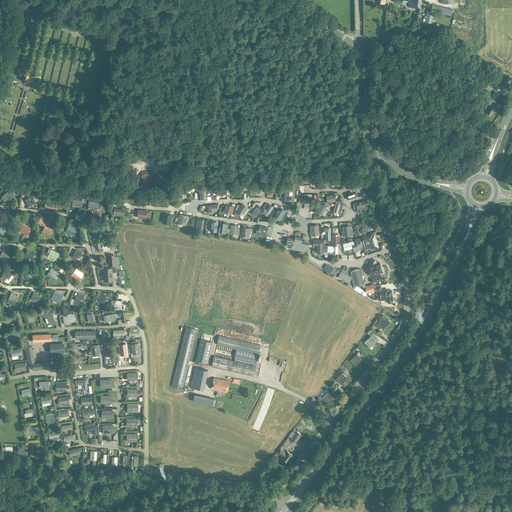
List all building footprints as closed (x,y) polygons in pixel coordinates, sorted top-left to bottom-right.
[(415,0),(415,2),(409,1),(408,7),(420,9),(421,4),(421,0),(415,0)] [(451,16),(452,12),(453,10),(433,5),(432,11),(451,16)] [(426,16),(425,18),(427,19),(426,22),(434,24),(435,20),(432,20),(434,13),(428,12),(427,12),(426,14),(428,15),(427,17),(426,16)] [(498,84),(503,77),(499,74),(494,81),(498,84)] [(24,75),(23,80),(25,81),(25,84),(29,85),(29,82),(32,83),(33,78),(28,77),(29,76),(24,75)] [(497,100),(502,91),(498,89),(493,98),(497,100)] [(495,101),(491,98),(487,103),(488,103),(485,107),(488,109),(486,112),(491,116),(496,109),(493,107),(497,102),(495,101)] [(348,200),(358,196),(356,191),(355,191),(354,189),(362,187),(359,179),(348,183),(351,191),(351,190),(352,192),(346,194),(348,200)] [(260,184),(256,191),(261,194),(267,186),(262,183),(261,184),(260,184)] [(286,186),(285,200),(294,201),(295,187),(286,186)] [(218,189),(216,189),(216,195),(227,195),(227,188),(226,188),(226,187),(224,187),(224,188),(218,189)] [(206,198),(205,188),(198,189),(199,199),(206,198)] [(9,191),(2,198),(5,201),(8,198),(9,200),(14,195),(11,191),(10,192),(9,191)] [(167,200),(166,192),(156,193),(157,200),(167,200)] [(142,196),(142,194),(138,194),(133,194),(133,197),(133,200),(138,200),(138,203),(142,203),(142,201),(145,200),(145,196),(142,196)] [(28,199),(25,201),(27,205),(27,206),(27,207),(33,204),(36,203),(32,197),(31,195),(27,197),(28,199)] [(85,204),(86,200),(82,199),(83,199),(74,197),(72,206),(81,207),(82,204),(85,204)] [(56,199),(49,203),(52,207),(53,206),(54,208),(60,206),(56,199)] [(90,200),(86,200),(85,204),(89,205),(89,208),(97,210),(99,201),(90,200)] [(334,212),(338,213),(341,214),(343,205),(342,204),(343,201),(342,201),(337,201),(336,203),(334,212)] [(355,203),(357,211),(367,209),(365,201),(355,203)] [(242,203),(236,213),(241,216),(242,213),(244,214),(248,207),(242,203)] [(318,208),(316,212),(325,216),(331,207),(325,204),(324,205),(321,203),(321,204),(319,203),(317,207),(318,208)] [(219,204),(207,205),(208,213),(214,212),(213,209),(219,208),(219,204)] [(227,205),(226,204),(224,212),(232,214),(234,207),(227,205)] [(264,209),(262,212),(264,214),(265,213),(268,215),(273,207),(270,204),(266,210),(264,209)] [(260,210),(259,210),(261,208),(258,206),(257,208),(257,207),(252,214),(255,217),(257,214),(259,215),(261,211),(260,210)] [(113,213),(113,215),(124,217),(125,210),(115,209),(114,213),(113,213)] [(280,210),(275,217),(281,221),(286,211),(283,209),(282,211),(280,210)] [(138,210),(137,217),(146,218),(146,213),(148,213),(148,211),(138,210)] [(180,214),(178,223),(185,224),(187,217),(183,216),(183,215),(180,214)] [(287,224),(295,218),(292,214),(284,220),(287,224)] [(164,215),(162,223),(171,224),(171,219),(172,219),(172,215),(169,215),(169,216),(164,215)] [(195,219),(194,226),(200,227),(200,229),(203,229),(204,219),(195,218),(195,219)] [(363,223),(362,223),(364,232),(374,229),(372,220),(369,221),(368,219),(362,220),(363,223)] [(40,220),(38,224),(40,225),(45,227),(42,232),(49,236),(53,229),(49,227),(50,225),(40,220)] [(209,226),(209,230),(211,231),(211,232),(216,233),(217,232),(218,222),(212,221),(212,223),(210,222),(209,226)] [(227,231),(228,228),(228,224),(229,224),(228,224),(225,223),(223,223),(221,223),(220,227),(220,228),(219,228),(219,232),(227,233),(227,231)] [(22,225),(19,232),(26,235),(30,229),(22,225)] [(69,225),(66,232),(72,236),(75,232),(76,233),(78,230),(69,225)] [(231,231),(230,234),(232,234),(239,235),(239,229),(237,228),(237,225),(231,225),(231,231)] [(319,225),(310,226),(311,236),(320,235),(319,225)] [(359,225),(354,226),(357,236),(362,234),(359,225)] [(98,226),(93,236),(97,238),(99,233),(102,234),(104,229),(98,226)] [(343,231),(342,231),(343,237),(353,235),(353,230),(351,230),(350,226),(343,227),(343,231)] [(265,236),(268,228),(267,227),(265,227),(264,229),(259,228),(257,228),(256,233),(255,234),(257,234),(257,235),(262,236),(263,237),(264,237),(265,237),(265,236)] [(242,233),(242,236),(243,236),(249,237),(250,230),(248,229),(248,228),(244,228),(244,231),(242,231),(242,233)] [(274,240),(276,231),(270,229),(268,239),(274,240)] [(362,237),(362,238),(365,248),(365,249),(377,246),(374,235),(369,236),(362,237)] [(302,238),(296,237),(295,240),(294,246),(295,246),(299,247),(300,247),(301,241),(302,241),(302,238)] [(365,248),(362,238),(355,239),(357,245),(357,246),(353,247),(354,252),(359,251),(359,250),(365,248)] [(294,246),(295,240),(290,239),(290,241),(287,241),(286,245),(291,246),(290,248),(294,249),(295,246),(294,246)] [(314,240),(313,246),(317,246),(317,254),(324,254),(324,252),(328,252),(328,246),(325,246),(325,241),(314,240)] [(307,242),(302,241),(301,241),(300,247),(299,247),(299,250),(305,252),(305,248),(308,249),(309,245),(306,244),(307,242)] [(353,241),(343,244),(345,251),(353,249),(352,246),(354,245),(353,241)] [(0,256),(1,256),(5,258),(7,260),(11,253),(4,250),(0,256),(0,255),(0,256)] [(22,252),(21,255),(31,260),(35,254),(27,250),(25,254),(22,252)] [(51,250),(48,257),(55,260),(58,254),(51,250)] [(76,251),(72,258),(78,261),(82,254),(76,251)] [(114,255),(108,255),(109,266),(110,266),(115,266),(115,264),(117,264),(119,264),(118,256),(115,257),(115,255),(114,255)] [(372,265),(368,266),(371,276),(382,272),(379,263),(377,263),(376,259),(371,261),(372,265)] [(334,275),(336,272),(337,270),(330,265),(329,266),(327,264),(324,269),(326,271),(334,276),(334,275)] [(59,274),(53,270),(54,270),(51,268),(46,275),(48,277),(49,277),(52,279),(55,276),(57,277),(59,274)] [(70,275),(76,279),(78,281),(83,274),(76,268),(70,275)] [(115,269),(110,269),(103,269),(104,282),(113,281),(112,273),(116,273),(115,269)] [(363,287),(365,287),(364,283),(361,275),(362,274),(361,270),(351,272),(353,282),(354,286),(357,285),(361,284),(361,285),(362,285),(363,287)] [(6,271),(1,278),(5,280),(8,277),(9,278),(12,275),(6,271)] [(30,271),(25,277),(28,280),(31,276),(33,278),(35,275),(30,271)] [(342,272),(339,277),(348,282),(349,283),(351,279),(350,278),(351,277),(342,272)] [(365,287),(367,293),(376,290),(374,284),(365,287)] [(376,291),(377,293),(377,294),(378,294),(379,300),(380,300),(385,300),(385,299),(388,299),(388,303),(393,303),(392,291),(389,291),(388,289),(383,289),(383,291),(381,291),(381,285),(376,285),(376,291)] [(12,292),(9,300),(13,301),(14,297),(17,298),(18,295),(12,292)] [(79,292),(74,303),(78,305),(81,298),(83,299),(85,295),(79,292)] [(94,299),(96,300),(97,301),(102,302),(103,300),(104,296),(106,297),(107,296),(98,292),(96,296),(95,296),(94,299)] [(34,293),(31,300),(35,301),(36,298),(39,299),(40,295),(34,293)] [(56,293),(52,301),(58,304),(59,302),(59,303),(62,296),(56,293)] [(51,312),(46,314),(47,317),(49,323),(55,321),(53,315),(52,312),(51,312)] [(64,312),(60,313),(61,316),(62,315),(65,323),(66,323),(67,324),(74,321),(71,314),(68,315),(67,314),(65,315),(64,312)] [(9,313),(3,319),(8,324),(14,318),(9,313)] [(112,314),(106,315),(107,322),(113,321),(113,320),(116,320),(115,313),(112,314)] [(32,314),(27,316),(29,323),(35,321),(32,314)] [(381,320),(377,324),(381,328),(382,329),(387,323),(388,324),(390,322),(383,315),(380,319),(381,320)] [(186,327),(173,387),(182,389),(196,330),(186,327)] [(235,360),(235,362),(232,371),(254,376),(259,355),(261,345),(219,336),(218,344),(217,345),(238,349),(235,360)] [(371,336),(365,342),(368,346),(369,347),(374,343),(375,343),(376,342),(371,336)] [(195,363),(199,364),(200,361),(207,363),(212,342),(201,340),(195,363)] [(63,343),(49,344),(50,352),(63,352),(63,343)] [(102,345),(91,346),(92,356),(98,355),(98,350),(102,350),(102,345)] [(32,347),(25,348),(28,364),(35,363),(32,347)] [(21,348),(10,351),(12,357),(22,354),(21,348)] [(357,355),(350,360),(354,364),(353,364),(355,366),(355,365),(360,361),(360,362),(362,360),(357,355)] [(231,371),(232,371),(235,362),(233,361),(214,357),(212,367),(231,371)] [(25,362),(14,364),(16,372),(26,370),(25,362)] [(195,368),(191,387),(197,388),(196,392),(200,393),(201,389),(204,390),(208,371),(195,368)] [(342,373),(336,379),(341,384),(343,382),(347,378),(347,379),(347,378),(346,377),(342,373)] [(214,378),(212,389),(227,393),(230,381),(214,378)] [(86,380),(76,381),(76,385),(83,384),(83,390),(87,389),(86,380)] [(66,383),(55,383),(55,391),(66,391),(66,383)] [(31,389),(22,390),(23,396),(27,395),(28,397),(32,397),(31,389)] [(328,392),(322,398),(327,403),(329,401),(328,401),(332,398),(333,397),(331,396),(328,392)] [(68,396),(58,397),(59,404),(69,403),(68,396)] [(91,397),(81,398),(81,405),(92,405),(91,397)] [(127,404),(127,412),(137,412),(137,404),(127,404)] [(47,416),(45,416),(46,420),(49,419),(50,423),(55,422),(54,414),(53,413),(47,415),(47,416)] [(34,428),(31,428),(31,425),(27,426),(27,428),(28,432),(34,432),(34,434),(36,434),(36,432),(36,428),(34,428)] [(96,425),(85,427),(85,431),(92,430),(93,435),(97,434),(96,425)] [(59,431),(48,433),(50,439),(57,437),(57,441),(61,440),(59,431)] [(297,431),(290,439),(296,443),(302,435),(297,431)] [(26,458),(26,456),(27,451),(22,451),(22,449),(20,448),(20,452),(17,452),(17,455),(19,455),(20,455),(19,457),(26,458)] [(68,450),(70,456),(80,454),(79,450),(78,448),(68,450)] [(283,451),(280,455),(283,457),(282,459),(288,464),(293,456),(287,451),(286,453),(283,451)]
